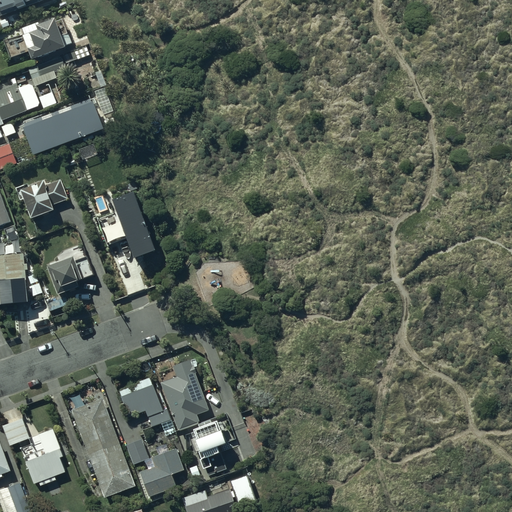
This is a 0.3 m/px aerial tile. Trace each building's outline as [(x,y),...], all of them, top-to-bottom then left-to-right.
[(0,0),(0,16),(6,14),(5,10),(16,6),(17,10),(25,6),(26,7),(44,0),(0,0)] [(23,36),(32,60),(66,48),(65,46),(72,44),(68,33),(61,35),(55,19),(39,25),(39,23),(22,29),(24,35),(23,36)] [(63,56),(66,64),(90,55),(88,47),(63,56)] [(29,70),(35,87),(68,74),(61,57),(29,70)] [(0,125),(4,124),(3,120),(40,106),(32,83),(19,88),(17,85),(0,90),(0,125)] [(39,98),(44,109),(57,103),(52,92),(39,98)] [(91,103),(90,99),(49,115),(47,110),(23,120),(25,127),(23,128),(34,155),(103,129),(93,102),(91,103)] [(9,144),(0,147),(0,170),(17,164),(9,144)] [(15,188),(20,201),(23,200),(31,219),(54,210),(52,206),(69,199),(60,179),(46,185),(44,181),(30,187),(28,183),(15,188)] [(112,199),(133,257),(155,249),(135,191),(112,199)] [(0,226),(11,222),(0,192),(0,226)] [(0,304),(0,305),(28,303),(25,270),(27,270),(27,264),(25,264),(24,254),(0,256),(0,304)] [(47,267),(57,296),(79,288),(77,282),(93,276),(86,257),(75,261),(74,257),(47,267)] [(161,383),(178,431),(200,423),(197,415),(209,410),(195,374),(196,373),(194,366),(192,367),(190,360),(172,366),(176,377),(161,383)] [(121,397),(129,417),(145,411),(152,427),(171,420),(167,409),(163,411),(153,385),(121,397)] [(71,410),(104,498),(135,486),(102,399),(71,410)] [(2,425),(10,446),(30,439),(22,418),(2,425)] [(206,469),(208,476),(227,469),(221,453),(223,452),(220,441),(225,440),(221,428),(194,437),(200,453),(199,454),(201,460),(200,461),(203,470),(206,469)] [(25,461),(34,484),(39,482),(40,486),(56,480),(55,476),(66,472),(61,458),(63,457),(53,429),(38,434),(45,454),(25,461)] [(125,445),(133,465),(149,459),(141,439),(125,445)] [(0,477),(3,477),(2,474),(10,471),(0,443),(0,477)] [(139,472),(149,497),(177,487),(172,475),(184,470),(176,449),(151,458),(155,467),(139,472)] [(247,476),(230,481),(239,507),(255,502),(247,476)] [(29,511),(20,483),(7,488),(14,511),(29,511)] [(205,491),(184,499),(188,511),(237,511),(230,489),(207,497),(205,491)]
